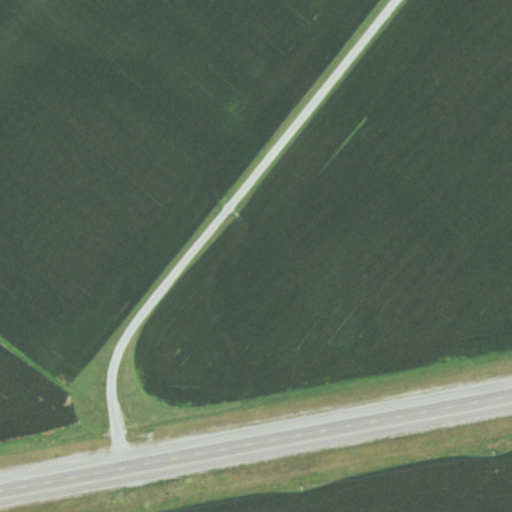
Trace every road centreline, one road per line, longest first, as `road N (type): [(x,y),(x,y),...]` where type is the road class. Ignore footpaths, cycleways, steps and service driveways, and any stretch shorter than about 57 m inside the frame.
road 1 (residential): [(115,447),(121,357),(136,323),(378,0)]
road 2 (primary): [(0,468),(511,373)]
